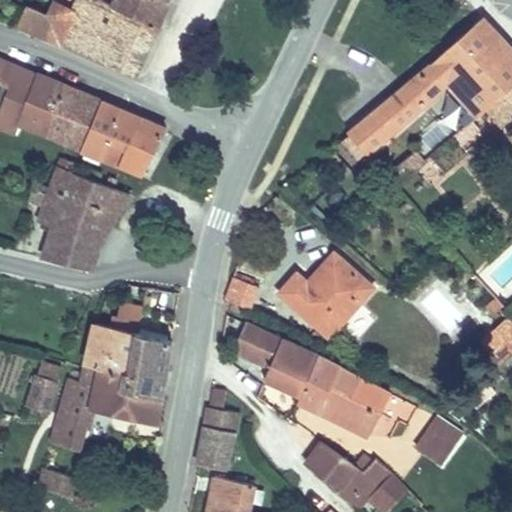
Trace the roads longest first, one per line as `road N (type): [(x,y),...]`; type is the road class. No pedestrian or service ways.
road 1 (tertiary): [(247,148),(220,222),(165,511)]
road 2 (residential): [(247,148),(0,33)]
road 3 (tertiary): [(321,0),(247,148)]
